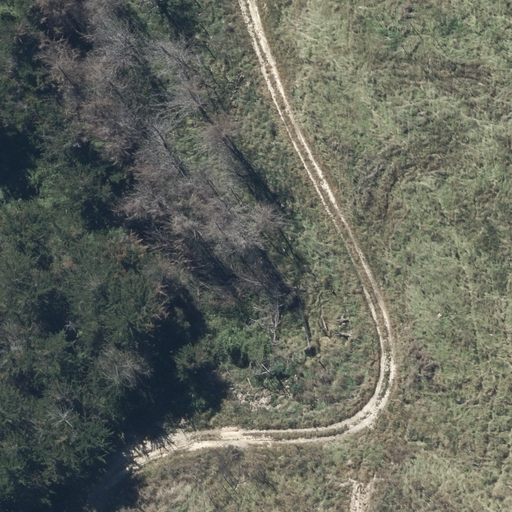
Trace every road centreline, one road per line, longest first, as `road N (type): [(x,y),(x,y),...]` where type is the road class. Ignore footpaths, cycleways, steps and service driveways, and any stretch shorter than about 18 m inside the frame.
road 1 (track): [(257,0),(291,116),(349,249),(359,346),(339,389),(298,417),(152,461),(101,500),(97,511)]
road 2 (track): [(359,346),(342,446),(344,511)]
